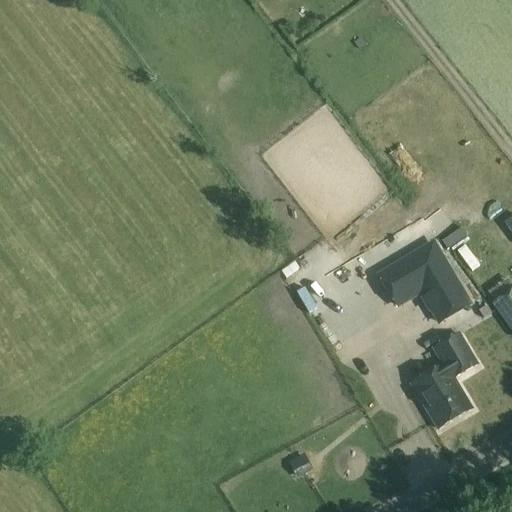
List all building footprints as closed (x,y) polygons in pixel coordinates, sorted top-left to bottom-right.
[(325,268),(335,264),(329,248),(319,252),(325,268)] [(437,329),(469,310),(437,256),(383,287),(400,315),(420,302),(437,329)] [(511,291),(492,306),(511,333),(511,291)] [(344,314),(365,358),(401,340),(381,297),(344,314)] [(460,322),(477,347),(494,336),(477,311),(460,322)] [(414,385),(439,431),(472,411),(454,380),(477,366),(459,336),(435,350),(445,366),(414,385)]
